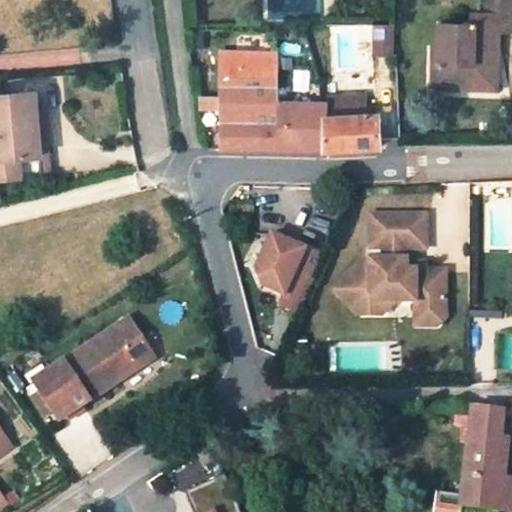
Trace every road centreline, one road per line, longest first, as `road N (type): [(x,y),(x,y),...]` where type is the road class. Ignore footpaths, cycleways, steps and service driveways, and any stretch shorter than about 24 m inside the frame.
road 1 (residential): [(62,511),(245,392),(189,192),(192,169)]
road 2 (residential): [(192,169),(511,166)]
road 3 (unknown): [(511,397),(245,392)]
road 4 (residential): [(192,169),(165,169),(150,153),(127,0)]
